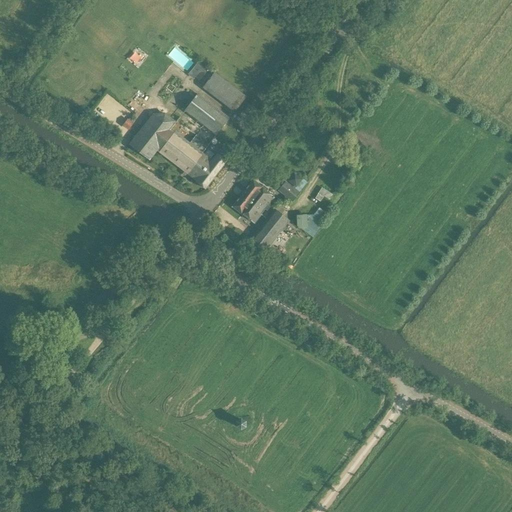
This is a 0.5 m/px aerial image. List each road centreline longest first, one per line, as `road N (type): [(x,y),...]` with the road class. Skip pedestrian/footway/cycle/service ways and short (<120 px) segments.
road 1 (tertiary): [(413,388),(202,259),(189,234),(203,210)]
road 2 (tertiary): [(203,210),(364,0)]
road 3 (tertiary): [(203,210),(0,89)]
road 4 (tertiary): [(317,511),(413,388)]
